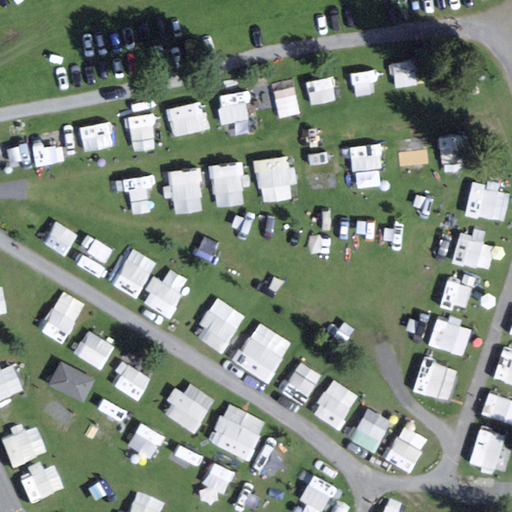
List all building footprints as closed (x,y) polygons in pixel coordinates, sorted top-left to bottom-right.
[(354,72),(356,94),(379,92),(377,69),(354,72)] [(313,104),(338,99),(334,76),(309,80),(313,104)] [(267,101),(294,97),(292,85),(266,89),(267,101)] [(251,91),(224,95),(228,120),(255,116),(251,91)] [(205,99),(170,107),(180,149),(215,141),(205,99)] [(129,117),(134,140),(161,134),(156,111),(129,117)] [(111,122),(81,125),(84,150),(114,146),(111,122)] [(468,160),(466,137),(443,139),(446,163),(468,160)] [(403,142),(403,155),(429,155),(429,142),(403,142)] [(352,147),(355,175),(384,172),(382,145),(352,147)] [(336,148),(305,152),(309,181),(340,177),(336,148)] [(259,158),(261,200),(294,198),(292,156),(259,158)] [(246,204),(243,161),(213,163),(216,206),(246,204)] [(173,211),(203,210),(200,166),(170,168),(173,211)] [(128,176),(131,211),(154,210),(151,174),(128,176)] [(79,183),(81,202),(104,200),(101,181),(79,183)] [(468,215),(495,220),(501,190),(474,185),(468,215)] [(66,253),(78,232),(58,221),(47,242),(66,253)] [(461,231),(455,264),(480,268),(486,235),(461,231)] [(81,264),(103,275),(116,248),(94,238),(81,264)] [(116,284),(140,298),(160,263),(136,249),(116,284)] [(186,282),(158,272),(145,306),(173,316),(186,282)] [(65,293),(47,333),(71,344),(90,304),(65,293)] [(198,336),(226,352),(240,327),(212,311),(198,336)] [(465,356),(473,328),(438,319),(430,346),(465,356)] [(238,366),(274,381),(292,338),(256,323),(238,366)] [(102,368),(116,345),(89,328),(75,351),(102,368)] [(511,383),(511,350),(506,349),(497,379),(511,383)] [(50,378),(83,383),(86,364),(53,359),(50,378)] [(0,398),(26,390),(16,363),(0,368),(0,398)] [(126,363),(114,385),(140,399),(152,377),(126,363)] [(417,396),(451,402),(457,369),(423,363),(417,396)] [(297,372),(286,392),(302,401),(313,381),(297,372)] [(188,381),(167,414),(196,432),(216,399),(188,381)] [(321,389),(310,411),(338,425),(349,403),(321,389)] [(56,390),(38,421),(67,437),(84,406),(56,390)] [(511,421),(511,396),(493,390),(485,412),(511,421)] [(104,398),(92,421),(121,435),(133,412),(104,398)] [(229,403),(212,443),(249,459),(266,419),(229,403)] [(369,403),(348,436),(372,451),(393,418),(369,403)] [(144,474),(166,434),(143,422),(121,461),(144,474)] [(481,427),(473,465),(499,471),(507,433),(481,427)] [(13,470),(37,463),(29,432),(5,438),(13,470)] [(267,447),(251,473),(273,487),(289,461),(267,447)] [(212,458),(200,480),(220,491),(232,469),(212,458)] [(23,476),(31,505),(56,498),(47,468),(23,476)] [(305,500),(324,511),(325,511),(340,489),(320,477),(305,500)] [(140,492),(131,511),(162,511),(166,502),(140,492)] [(393,501),(387,511),(403,511),(406,506),(393,501)]
